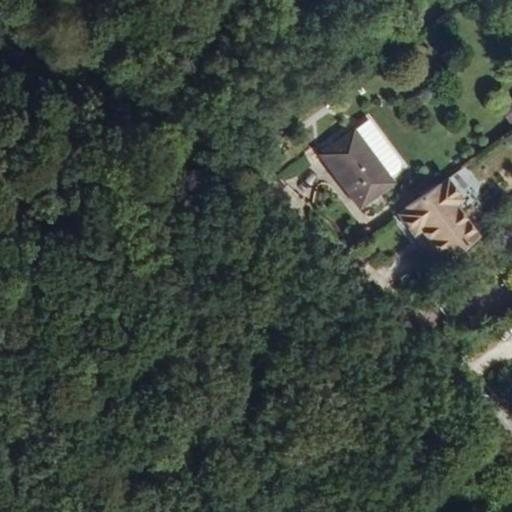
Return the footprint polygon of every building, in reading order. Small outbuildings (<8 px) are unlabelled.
[(511,95),(496,107),(506,121),(511,116),(511,95)] [(472,154),(497,136),(486,122),(462,141),(472,154)] [(388,182),(349,130),(316,153),(354,207),(388,182)] [(473,237),(450,205),(457,200),(441,177),(392,212),(408,235),(415,229),(419,225),(427,236),(422,239),(438,262),(473,237)] [(427,236),(419,225),(415,229),(422,239),(427,236)] [(395,277),(412,266),(402,250),(385,261),(395,277)]
